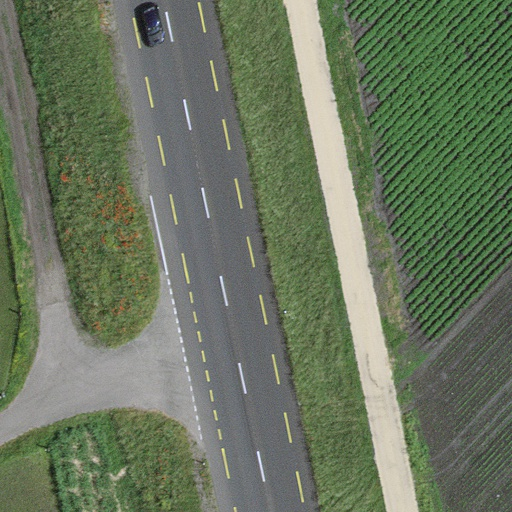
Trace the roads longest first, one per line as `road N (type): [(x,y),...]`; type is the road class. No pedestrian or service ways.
road 1 (primary): [(269,511),(163,0)]
road 2 (track): [(402,511),(300,0)]
road 3 (track): [(70,395),(0,9)]
road 4 (track): [(234,340),(70,395),(0,430)]
